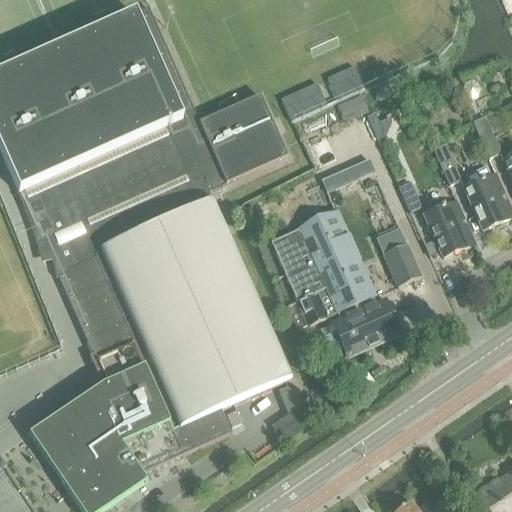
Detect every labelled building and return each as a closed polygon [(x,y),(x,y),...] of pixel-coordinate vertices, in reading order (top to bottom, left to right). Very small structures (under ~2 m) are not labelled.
[(148,11),(0,76),(0,157),(17,196),(17,197),(25,215),(28,223),(31,231),(36,246),(39,245),(42,261),(50,259),(56,281),(57,280),(92,359),(89,361),(91,367),(95,365),(105,388),(102,389),(96,393),(28,439),(77,511),(102,511),(144,484),(140,478),(185,458),(231,438),(220,414),(232,409),(280,387),(291,382),(226,238),(208,195),(219,190),(287,161),(259,99),(199,126),(148,11)] [(498,67),(494,75),(504,79),(507,71),(498,67)] [(354,70),(327,82),(337,104),(363,92),(354,70)] [(464,87),(462,93),(465,100),(472,102),(478,99),(480,92),(477,86),(471,84),(464,87)] [(317,86),(281,103),(291,125),(327,108),(317,86)] [(362,98),(336,108),(343,127),(368,116),(366,110),(362,98)] [(377,124),(372,115),(364,119),(375,142),(383,138),(389,125),(387,120),(377,124)] [(487,161),(499,155),(483,118),(470,124),(487,161)] [(328,145),(310,153),(321,178),(339,169),(328,145)] [(447,187),(459,182),(443,145),(430,151),(447,187)] [(511,186),(511,159),(502,165),(511,186)] [(463,178),(468,189),(462,191),(482,234),(511,220),(511,215),(494,177),(489,179),(484,168),(463,178)] [(326,182),(321,185),(327,197),(332,195),(358,184),(353,171),(326,182)] [(408,215),(420,210),(408,183),(396,189),(408,215)] [(423,219),(442,261),(474,246),(455,204),(423,219)] [(299,234),(271,246),(285,279),(297,305),(325,293),(335,316),(371,300),(335,218),(299,234)] [(405,247),(383,257),(383,259),(398,291),(420,281),(406,249),(405,247)] [(325,293),(297,305),(307,329),(308,330),(327,322),(326,320),(335,316),(325,293)] [(331,327),(319,332),(326,347),(323,349),(331,366),(346,359),(347,362),(399,339),(384,304),(375,308),(371,300),(335,316),(339,324),(331,327)] [(297,305),(287,310),(297,333),(307,329),(297,305)] [(334,381),(324,388),(339,409),(374,385),(366,373),(341,391),(334,381)] [(287,419),(271,430),(274,434),(282,446),(307,430),(306,429),(297,415),(287,390),(286,391),(282,392),(277,394),(287,419)] [(235,415),(226,419),(231,431),(240,427),(235,415)] [(499,483),(476,498),(485,511),(511,511),(511,482),(503,489),(499,483)]
